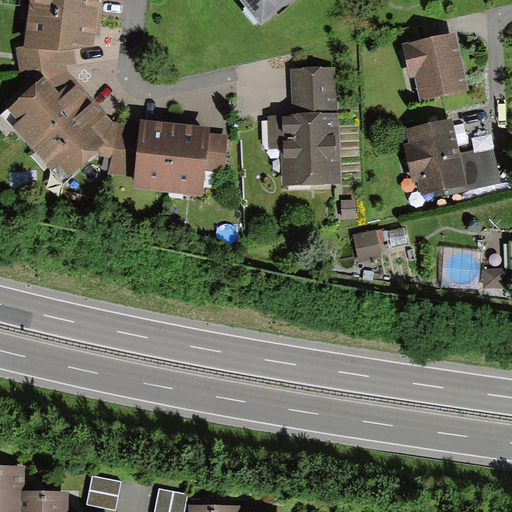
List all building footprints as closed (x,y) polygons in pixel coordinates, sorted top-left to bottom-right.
[(76,53),(95,50),(100,0),(30,0),(25,48),(25,51),(58,56),(76,53)] [(236,0),(262,30),(297,0),(236,0)] [(469,93),(456,34),(402,46),(410,80),(415,79),(421,104),(469,93)] [(25,51),(25,48),(16,48),(20,76),(27,75),(28,83),(34,88),(45,78),(48,83),(69,74),(67,67),(77,65),(76,53),(58,56),(25,51)] [(284,187),(343,184),(337,67),(291,69),(293,116),(268,117),(269,151),(282,150),(284,187)] [(34,88),(1,117),(32,151),(90,98),(69,74),(48,83),(45,78),(34,88)] [(90,98),(32,151),(64,187),(97,155),(105,148),(102,144),(114,123),(90,98)] [(135,178),(133,191),(203,199),(206,171),(210,134),(211,129),(141,121),(140,127),(135,178)] [(452,121),(407,131),(410,144),(404,145),(413,185),(418,183),(422,199),(448,193),(449,197),(502,185),(493,148),(460,156),(452,121)] [(120,125),(114,123),(102,144),(105,148),(97,155),(112,160),(109,175),(135,178),(140,127),(120,125)] [(229,136),(210,134),(206,171),(225,173),(229,136)] [(357,200),(342,200),(342,219),(357,219),(357,200)] [(383,231),(353,237),(359,264),(382,259),(379,244),(385,242),(383,231)] [(507,270),(483,271),(484,290),(508,289),(507,270)] [(18,511),(19,469),(0,468),(0,511),(18,511)] [(115,511),(122,511),(124,485),(94,483),(92,510),(115,511)] [(63,511),(64,495),(21,494),(20,511),(63,511)] [(163,497),(160,511),(188,511),(190,501),(163,497)]
